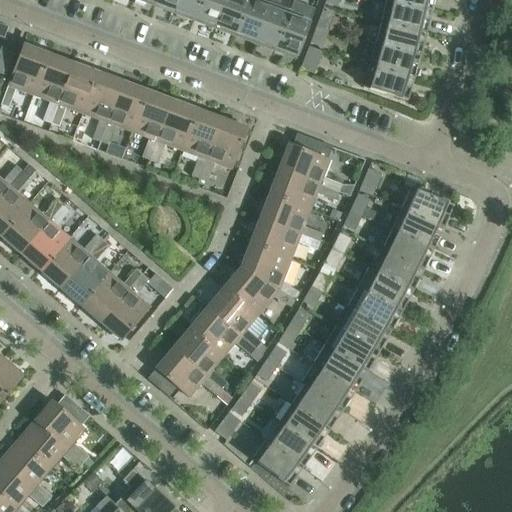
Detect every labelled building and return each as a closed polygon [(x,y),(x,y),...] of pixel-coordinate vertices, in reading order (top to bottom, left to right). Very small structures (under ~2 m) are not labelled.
[(155,0),(154,4),(162,7),(160,10),(173,14),(178,0),(155,0)] [(187,16),(194,19),(201,0),(178,0),(173,14),(186,19),(187,16)] [(201,25),(214,30),(224,0),(201,0),(194,19),(202,22),(201,25)] [(227,31),(235,34),(247,0),(224,0),(214,30),(226,34),(227,31)] [(241,40),(254,45),(269,4),(258,0),(247,0),(235,34),(243,37),(241,40)] [(270,0),(269,4),(254,45),(267,49),(268,46),(275,49),(293,2),(288,0),(270,0)] [(423,10),(423,11),(431,12),(433,0),(386,0),(386,2),(423,10)] [(295,60),(310,19),(314,10),(293,2),(275,49),(283,52),(282,55),(295,60)] [(423,11),(423,10),(386,2),(381,23),(418,32),(418,33),(425,35),(429,21),(421,19),(423,11)] [(315,28),(327,33),(332,19),(321,14),(315,28)] [(416,42),(418,33),(418,32),(381,23),(378,32),(375,45),(412,55),(412,56),(420,57),(423,44),(416,42)] [(322,47),(327,33),(315,28),(310,42),(322,47)] [(375,45),(369,67),(406,77),(406,78),(413,80),(417,66),(410,64),(412,56),(412,55),(375,45)] [(22,46),(7,87),(0,106),(8,109),(15,90),(32,96),(48,55),(22,46)] [(300,70),(313,75),(322,53),(308,48),(300,70)] [(0,55),(0,74),(5,77),(13,53),(2,49),(0,55)] [(50,125),(73,65),(48,55),(32,96),(49,103),(42,122),(50,125)] [(73,65),(50,125),(58,128),(65,109),(82,115),(97,74),(73,65)] [(403,86),(406,78),(406,77),(369,67),(366,75),(362,89),(407,102),(411,88),(403,86)] [(97,74),(82,115),(99,121),(92,140),(100,143),(122,83),(97,74)] [(122,83),(100,143),(108,146),(115,127),(131,133),(147,92),(122,83)] [(147,92),(131,133),(148,140),(141,159),(149,162),(172,101),(147,92)] [(172,101),(149,162),(157,165),(164,146),(181,152),(196,111),(172,101)] [(196,111),(181,152),(197,158),(191,177),(199,180),(221,120),(196,111)] [(221,120),(199,180),(206,183),(213,164),(231,171),(246,129),(221,120)] [(288,145),(278,170),(338,194),(341,186),(322,178),(329,161),(327,160),(331,149),(332,148),(296,135),(292,147),(288,145)] [(0,197),(22,173),(15,167),(2,182),(0,180),(0,197)] [(278,170),(269,195),(310,211),(316,194),(335,202),(338,194),(278,170)] [(358,192),(372,197),(381,176),(368,170),(358,192)] [(22,173),(0,197),(0,238),(29,205),(15,193),(28,178),(22,173)] [(401,210),(436,226),(436,227),(443,230),(449,217),(442,214),(446,204),(430,197),(432,194),(420,189),(418,192),(410,189),(401,210)] [(269,195),(259,220),(319,243),(322,235),(303,228),(310,211),(269,195)] [(356,198),(350,211),(361,216),(365,209),(368,203),(356,198)] [(29,205),(0,238),(20,255),(62,207),(55,201),(42,217),(29,205)] [(62,207),(20,255),(40,273),(69,240),(55,228),(68,212),(62,207)] [(365,209),(361,216),(371,221),(374,213),(365,209)] [(436,226),(401,210),(392,231),(397,233),(426,247),(433,251),(439,238),(432,235),(436,227),(436,226)] [(332,211),(329,218),(338,222),(339,221),(341,215),(332,211)] [(350,211),(344,225),(355,230),(361,216),(350,211)] [(259,220),(250,244),(290,260),(297,243),(316,251),(319,243),(259,220)] [(426,247),(397,233),(392,231),(382,251),(416,268),(423,272),(429,259),(422,255),(426,247)] [(69,240),(40,273),(60,290),(102,241),(95,236),(82,251),(69,240)] [(338,237),(331,250),(342,256),(349,242),(338,237)] [(102,241),(60,290),(80,307),(109,274),(95,262),(108,247),(102,241)] [(250,244),(240,269),(295,301),(299,294),(281,284),(290,260),(250,244)] [(336,269),(342,256),(331,250),(324,263),(336,269)] [(416,268),(382,251),(372,271),(377,273),(406,288),(406,289),(412,292),(419,280),(412,276),(416,268)] [(240,269),(223,289),(257,317),(273,298),(290,309),(295,301),(240,269)] [(109,274),(80,307),(100,324),(142,275),(135,270),(122,285),(109,274)] [(406,288),(377,273),(372,271),(371,271),(377,274),(366,293),(395,309),(402,313),(408,300),(401,297),(406,289),(406,288)] [(142,275),(100,324),(120,342),(149,308),(135,296),(148,281),(142,275)] [(318,275),(311,288),(322,294),(329,281),(318,275)] [(311,288),(303,301),(314,307),(322,294),(311,288)] [(223,289),(206,309),(255,351),(261,344),(245,331),(257,317),(223,289)] [(347,308),(384,329),(390,333),(397,321),(391,317),(395,309),(366,293),(357,289),(347,308)] [(336,328),(344,332),(373,349),(372,349),(379,353),(386,341),(379,337),(384,329),(347,308),(336,328)] [(206,309),(189,329),(222,358),(234,344),(250,357),(255,351),(206,309)] [(289,325),(300,332),(307,319),(297,312),(289,325)] [(292,344),(300,332),(289,325),(281,338),(292,344)] [(189,329),(172,350),(221,391),(227,385),(211,371),(222,358),(189,329)] [(373,349),(344,332),(333,352),(361,368),(360,369),(367,373),(374,361),(368,357),(372,349),(373,349)] [(276,368),(284,356),(274,349),(265,361),(276,368)] [(172,350),(155,371),(188,399),(200,384),(216,398),(221,391),(172,350)] [(361,368),(333,352),(321,371),(348,388),(348,389),(355,393),(362,381),(356,377),(360,369),(361,368)] [(3,360),(0,362),(0,404),(23,377),(3,360)] [(267,381),(276,368),(265,361),(257,374),(267,381)] [(309,389),(336,407),(335,408),(342,412),(350,400),(343,396),(348,389),(348,388),(321,371),(316,379),(309,389)] [(251,404),(260,392),(249,385),(241,397),(251,404)] [(291,405),(323,427),(329,432),(337,420),(331,415),(335,408),(336,407),(309,389),(304,386),(291,405)] [(241,397),(232,409),(242,416),(251,404),(241,397)] [(34,422),(82,464),(88,458),(73,445),(85,430),(52,402),(34,422)] [(323,427),(291,405),(278,423),(310,445),(309,446),(316,451),(324,439),(318,434),(323,427)] [(214,433),(225,441),(239,422),(228,414),(214,433)] [(82,464),(34,422),(16,443),(49,472),(61,457),(77,471),(82,464)] [(270,445),(296,464),(296,465),(302,469),(311,458),(304,453),(309,446),(310,445),(278,423),(278,424),(283,428),(270,445)] [(291,472),(296,465),(296,464),(270,445),(265,441),(251,460),(288,488),(297,477),(291,472)] [(0,461),(0,463),(46,503),(51,498),(37,486),(49,472),(16,443),(0,461)] [(0,499),(15,511),(18,508),(28,497),(42,508),(46,503),(0,463),(0,499)] [(113,506),(119,511),(176,511),(132,470),(121,482),(129,489),(114,506),(113,506)] [(93,473),(88,479),(96,488),(102,482),(93,473)] [(84,482),(82,484),(91,493),(96,488),(88,479),(84,482)] [(119,511),(113,506),(114,506),(106,497),(95,508),(98,511),(119,511)] [(0,511),(21,511),(18,508),(15,511),(0,499),(0,511)]
